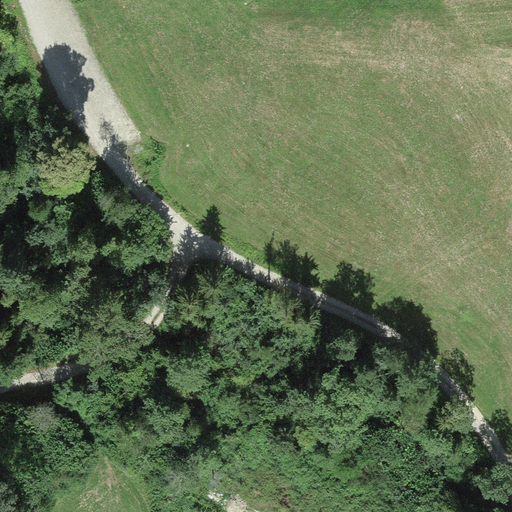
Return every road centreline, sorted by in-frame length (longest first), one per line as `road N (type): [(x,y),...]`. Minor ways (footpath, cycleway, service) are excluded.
road 1 (track): [(511,502),(482,427),(431,372),(169,218),(85,121),(29,0)]
road 2 (track): [(0,388),(116,357),(164,301),(194,235)]
